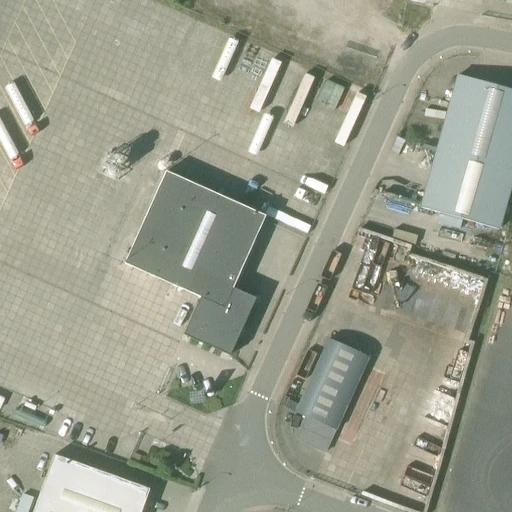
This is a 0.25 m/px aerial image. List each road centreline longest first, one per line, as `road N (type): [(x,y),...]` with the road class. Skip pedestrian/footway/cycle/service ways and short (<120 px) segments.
road 1 (unclassified): [(511,46),(441,39),(406,67),(224,469)]
road 2 (unknown): [(224,469),(119,388),(148,300)]
road 3 (unclassified): [(338,511),(224,469)]
